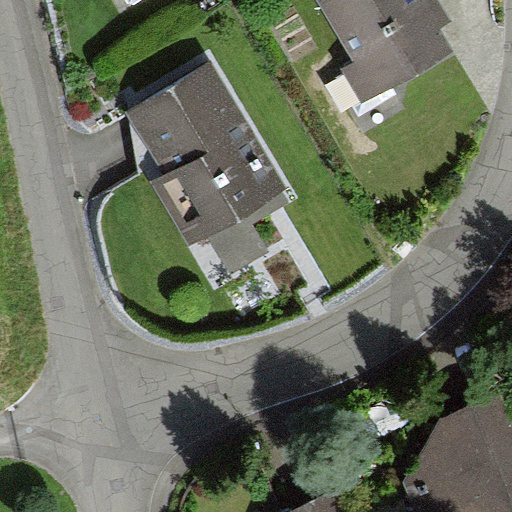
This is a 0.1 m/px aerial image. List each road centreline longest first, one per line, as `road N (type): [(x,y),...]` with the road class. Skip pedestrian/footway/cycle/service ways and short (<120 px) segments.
road 1 (residential): [(511,153),(466,242),(337,332),(105,405)]
road 2 (residential): [(0,37),(105,405)]
